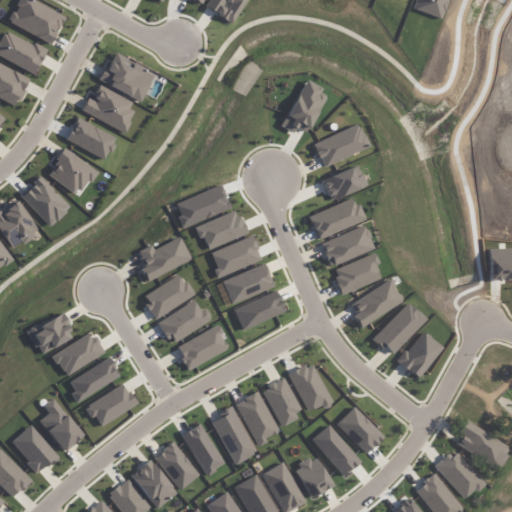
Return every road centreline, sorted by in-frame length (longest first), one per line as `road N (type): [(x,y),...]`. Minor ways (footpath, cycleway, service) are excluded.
road 1 (residential): [(39,511),(159,414),(315,326)]
road 2 (residential): [(266,179),(273,228),(315,326),(423,430)]
road 3 (residential): [(472,338),(403,457),(342,511)]
road 4 (residential): [(0,171),(32,144),(98,10)]
road 5 (residential): [(97,296),(170,407)]
